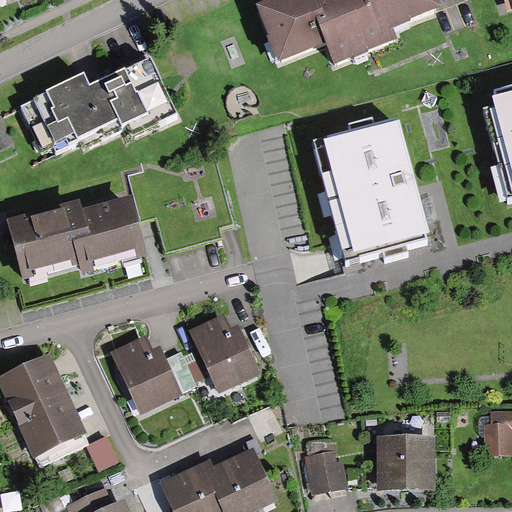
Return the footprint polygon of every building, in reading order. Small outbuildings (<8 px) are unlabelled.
[(317,0),(305,0),(262,17),(281,66),(326,49),(334,72),(400,47),(394,32),(445,13),(440,0),(365,0),(366,0),(324,16),(317,0)] [(91,84),(32,114),(57,162),(123,129),(132,146),(179,123),(152,71),(98,98),(91,84)] [(511,97),(496,101),(511,161),(511,97)] [(400,130),(317,153),(348,270),(431,248),(400,130)] [(214,158),(133,183),(146,226),(157,223),(169,262),(226,244),(223,233),(236,229),(214,158)] [(130,207),(10,233),(23,290),(143,263),(130,207)] [(227,322),(194,338),(223,398),(263,379),(242,335),(235,339),(227,322)] [(152,343),(117,359),(144,420),(198,396),(182,361),(164,369),(152,343)] [(51,364),(2,387),(40,466),(89,443),(51,364)] [(511,432),(493,432),(493,463),(511,463),(511,432)] [(439,445),(383,444),(382,496),(438,496),(439,445)] [(338,458),(307,464),(314,502),(345,496),(338,458)] [(250,459),(212,477),(219,492),(213,495),(221,511),(256,511),(272,504),(250,459)] [(175,511),(221,511),(213,495),(219,492),(212,477),(208,469),(165,490),(175,511)] [(108,511),(104,502),(81,511),(130,511),(128,508),(118,511),(108,511)]
